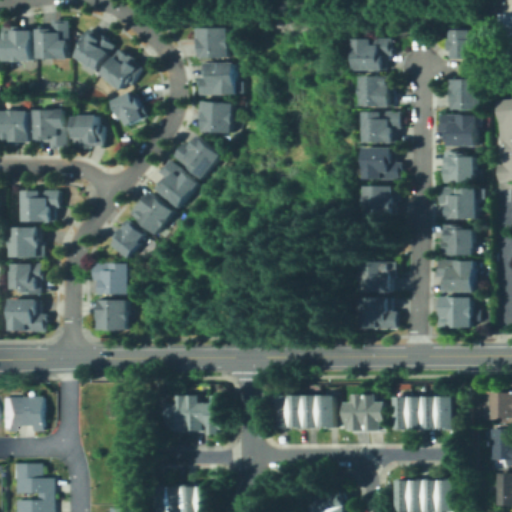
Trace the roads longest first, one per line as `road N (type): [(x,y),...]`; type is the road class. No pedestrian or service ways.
road 1 (tertiary): [(511,354),(0,358)]
road 2 (residential): [(21,0),(110,5),(163,45),(177,81),(171,123),(76,246),(71,358)]
road 3 (residential): [(421,44),(419,355)]
road 4 (residential): [(167,458),(455,452)]
road 5 (residential): [(250,357),(253,457),(240,511)]
road 6 (residential): [(71,358),(79,511)]
road 7 (residential): [(0,167),(81,170),(115,191)]
